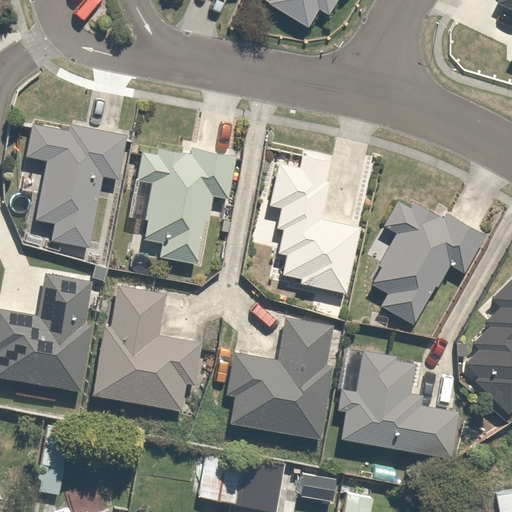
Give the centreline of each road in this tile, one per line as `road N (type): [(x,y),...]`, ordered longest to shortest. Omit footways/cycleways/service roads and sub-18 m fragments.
road 1 (residential): [(163,61),(375,95)]
road 2 (residential): [(375,95),(511,154)]
road 3 (residential): [(163,61),(119,61),(80,47),(57,28),(48,0)]
